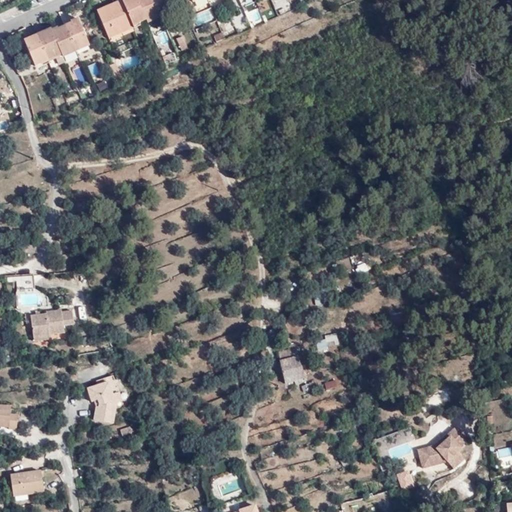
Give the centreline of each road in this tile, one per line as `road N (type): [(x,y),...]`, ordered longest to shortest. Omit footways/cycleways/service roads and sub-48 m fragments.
road 1 (unknown): [(54,171),(142,160),(172,147),(208,154),(265,287)]
road 2 (residential): [(0,51),(39,156),(57,176),(41,254),(0,272)]
